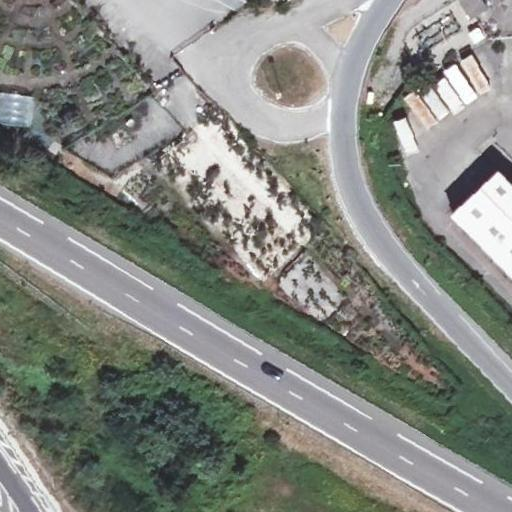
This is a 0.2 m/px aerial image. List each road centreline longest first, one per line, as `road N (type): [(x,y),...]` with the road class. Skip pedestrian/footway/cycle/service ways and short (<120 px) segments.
road 1 (trunk): [(510,511),(0,211)]
road 2 (trunk): [(511,383),(366,224),(345,170),(341,97)]
road 3 (unclassified): [(280,26),(246,37),(229,56),(235,100),(284,125),(325,115),(341,97)]
